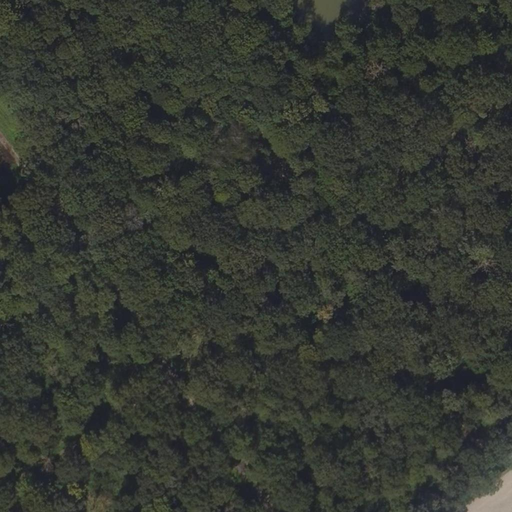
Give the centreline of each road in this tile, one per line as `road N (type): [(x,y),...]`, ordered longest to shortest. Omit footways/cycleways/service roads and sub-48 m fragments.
road 1 (track): [(275,511),(0,135)]
road 2 (track): [(160,358),(0,496)]
